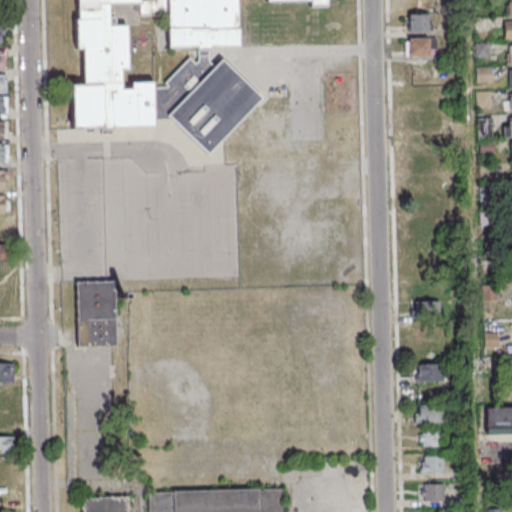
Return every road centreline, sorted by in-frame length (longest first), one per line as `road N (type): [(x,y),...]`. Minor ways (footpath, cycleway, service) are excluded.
road 1 (residential): [(41,511),(27,0)]
road 2 (tertiary): [(384,511),(372,49)]
